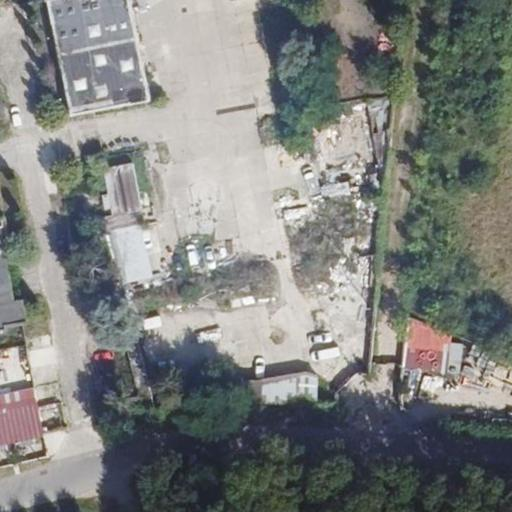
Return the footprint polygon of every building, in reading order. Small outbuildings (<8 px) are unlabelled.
[(167,102),(148,0),(68,0),(79,64),(86,108),(92,114),(167,102)] [(127,151),(130,180),(131,192),(116,194),(103,195),(107,231),(148,228),(171,226),(171,224),(168,194),(162,143),(127,145),(127,151)] [(379,262),(392,168),(362,170),(364,246),(357,246),(357,264),(379,262)] [(32,308),(26,267),(34,264),(28,219),(0,222),(0,339),(12,338),(11,333),(42,326),(39,307),(32,308)] [(459,377),(462,353),(422,348),(419,372),(459,377)] [(268,385),(247,386),(239,386),(239,402),(251,403),(273,404),(339,407),(341,381),(331,376),(307,381),(281,384),(268,385)] [(35,390),(0,397),(0,446),(45,438),(35,390)]
